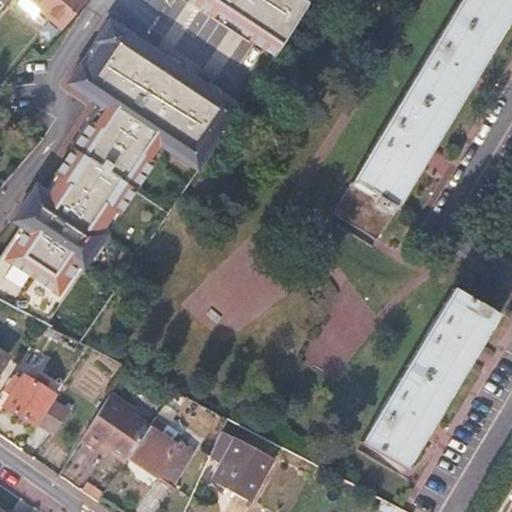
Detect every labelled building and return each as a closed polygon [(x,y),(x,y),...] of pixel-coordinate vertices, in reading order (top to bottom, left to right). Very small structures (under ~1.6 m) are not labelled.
[(79,0),(25,0),(55,27),(79,0)] [(312,0),(188,0),(277,57),(312,0)] [(511,0),(460,0),(351,187),(393,213),(423,162),(473,78),(511,12),(511,0)] [(28,230),(0,271),(0,293),(53,329),(116,235),(141,252),(197,169),(205,174),(248,105),(111,17),(65,87),(96,109),(15,222),(28,230)] [(495,314),(452,289),(361,442),(405,468),(428,428),(474,351),(495,314)] [(36,424),(54,395),(45,389),(50,381),(37,373),(32,381),(23,375),(4,405),(35,426),(36,424)] [(176,411),(186,396),(174,390),(164,404),(176,411)] [(53,435),(71,406),(54,395),(36,424),(53,435)] [(128,457),(147,429),(106,400),(81,438),(98,450),(103,444),(110,449),(125,460),(128,457)] [(173,486),(195,450),(177,439),(181,433),(156,416),(147,429),(128,457),(173,486)] [(270,459),(235,439),(212,480),(249,499),(270,459)] [(105,455),(110,449),(103,444),(98,450),(105,455)]
